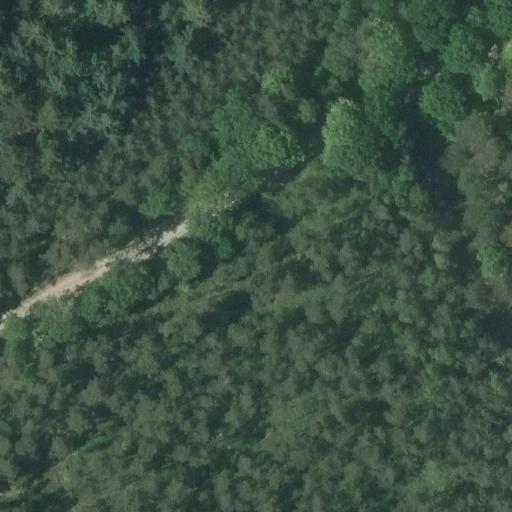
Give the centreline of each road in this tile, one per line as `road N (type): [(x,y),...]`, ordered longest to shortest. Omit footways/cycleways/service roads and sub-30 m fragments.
road 1 (track): [(0,323),(414,81),(511,42)]
road 2 (track): [(511,352),(414,81)]
road 3 (track): [(422,0),(511,242)]
